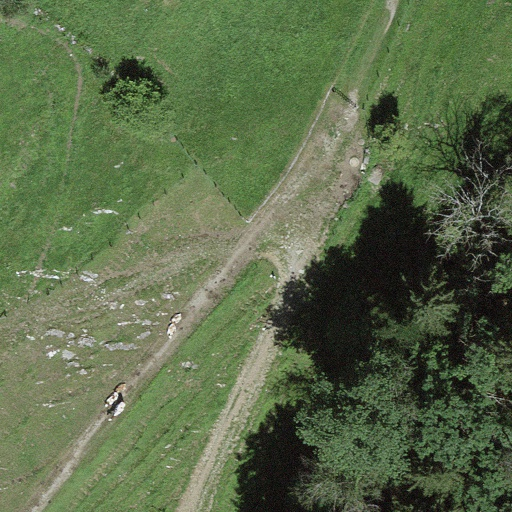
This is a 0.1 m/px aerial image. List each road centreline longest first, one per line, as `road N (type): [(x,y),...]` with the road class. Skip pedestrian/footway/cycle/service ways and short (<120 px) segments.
road 1 (track): [(30,511),(314,170)]
road 2 (track): [(193,511),(297,278),(314,170)]
road 3 (track): [(314,170),(229,246),(0,338)]
road 4 (track): [(314,170),(399,0)]
